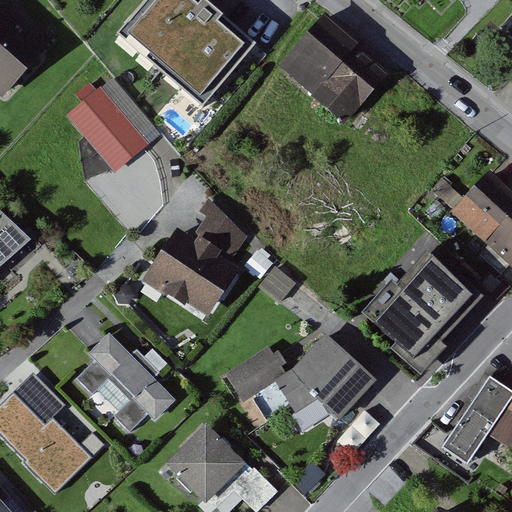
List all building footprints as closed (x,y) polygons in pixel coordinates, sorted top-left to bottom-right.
[(256,43),(205,0),(145,0),(117,33),(202,106),(256,43)] [(0,98),(41,52),(0,15),(0,98)] [(354,126),(395,81),(327,19),(286,64),(354,126)] [(151,141),(103,89),(72,117),(120,169),(151,141)] [(511,185),(497,171),(459,213),(511,261),(511,185)] [(0,272),(30,244),(0,213),(0,272)] [(244,268),(183,226),(146,278),(207,321),(244,268)] [(481,304),(433,258),(372,322),(420,369),(481,304)] [(330,336),(294,371),(278,381),(307,427),(333,410),(342,419),(378,384),(330,336)] [(141,441),(179,400),(113,338),(74,379),(141,441)] [(272,345),(228,374),(247,402),(290,372),(272,345)] [(12,394),(46,427),(52,420),(66,407),(32,374),(12,394)] [(511,392),(489,377),(440,449),(467,467),(490,433),(511,448),(511,392)] [(55,494),(90,458),(52,420),(46,427),(12,394),(0,406),(0,435),(26,461),(24,463),(55,494)] [(364,409),(342,441),(357,452),(379,420),(364,409)] [(210,424),(168,467),(209,505),(250,462),(210,424)] [(257,511),(278,490),(252,464),(230,485),(257,511)] [(8,497),(0,488),(0,499),(2,502),(8,497)] [(10,511),(2,502),(0,499),(0,511),(10,511)]
